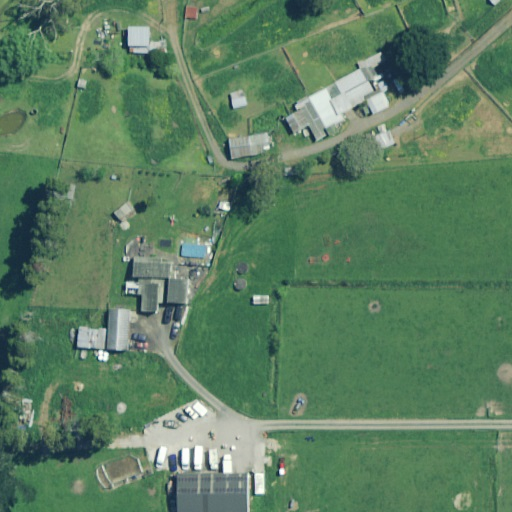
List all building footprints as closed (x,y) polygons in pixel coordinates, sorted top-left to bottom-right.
[(198,6),(186,5),(184,18),(197,19),(198,6)] [(164,42),(128,43),(128,53),(164,52),(164,42)] [(365,103),(372,116),(392,105),(385,91),(400,83),(381,49),(356,63),(359,69),(337,81),(298,103),(301,110),(286,118),(294,134),(310,125),(318,140),(347,124),(342,115),(353,109),(365,103)] [(247,105),(243,90),(230,93),(234,108),(247,105)] [(273,119),(261,117),(259,126),(271,129),(273,119)] [(397,144),(389,128),(370,137),(379,153),(397,144)] [(269,146),(269,136),(250,135),(249,145),(269,146)] [(214,250),(190,249),(189,265),(213,266),(214,250)] [(170,303),(186,304),(187,279),(175,279),(171,278),(172,260),(134,258),(133,277),(141,277),(141,282),(127,282),(126,294),(140,295),(140,311),(144,312),(158,312),(158,303),(170,303)] [(270,296),(251,295),(251,305),(270,305),(270,296)] [(129,350),(131,309),(110,308),(108,349),(129,350)] [(100,330),(80,328),(78,347),(99,349),(100,330)] [(246,511),(247,475),(174,475),(174,481),(166,481),(166,494),(174,494),(174,511),(246,511)]
